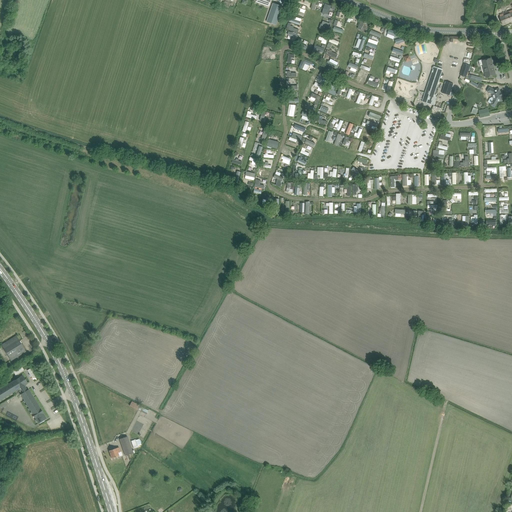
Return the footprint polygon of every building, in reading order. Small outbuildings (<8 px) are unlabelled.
[(283,6),(273,3),(267,22),(276,25),(283,6)] [(329,16),(330,11),(327,11),(328,5),(321,3),(320,12),(326,13),(325,15),(329,16)] [(511,21),(511,4),(511,5),(511,12),(505,15),(504,13),(500,15),(500,17),(501,20),(503,25),(511,21)] [(361,23),(363,24),(365,21),(359,18),(354,29),(358,30),(361,23)] [(328,37),(326,41),(334,46),(336,41),(328,37)] [(491,58),(483,61),(486,73),(485,74),(486,78),(496,75),(493,67),(492,65),(493,65),(491,58)] [(304,71),(308,62),(300,59),(296,67),(304,71)] [(325,64),(335,67),(337,62),(327,59),(325,64)] [(460,75),(466,77),(470,66),(464,64),(460,75)] [(388,71),(393,74),(395,70),(386,66),(382,73),(386,75),(388,71)] [(434,106),(436,101),(437,97),(434,96),(434,94),(437,95),(438,90),(436,89),(442,73),(441,73),(443,69),(434,66),(433,67),(432,68),(433,70),(422,101),(434,105),(434,106)] [(317,71),(310,87),(317,90),(324,74),(317,71)] [(369,86),(374,87),(378,78),(373,76),(369,86)] [(389,87),(391,80),(381,79),(380,86),(389,87)] [(442,93),(450,95),(454,84),(445,81),(442,93)] [(487,91),(492,94),(494,100),(492,102),(491,103),(492,103),(491,105),(495,107),(498,102),(502,101),(501,97),(502,96),(501,93),(500,93),(499,89),(494,90),(489,87),(487,91)] [(358,98),(361,99),(363,93),(357,91),(354,101),(357,103),(358,98)] [(490,116),(488,108),(479,111),(480,117),(484,116),(484,117),(490,116)] [(254,119),(256,113),(245,110),(243,116),(254,119)] [(317,122),(321,124),(325,115),(321,113),(317,122)] [(338,119),(335,124),(333,123),(331,127),(337,130),(341,120),(338,119)] [(298,138),(304,124),(297,121),(291,135),(298,138)] [(346,135),(351,124),(347,122),(343,134),(346,135)] [(357,127),(355,132),(352,132),(351,136),(356,138),(360,128),(357,127)] [(360,139),(364,140),(366,135),(367,135),(365,140),(369,141),(372,131),(363,128),(360,139)] [(436,149),(431,149),(430,157),(436,158),(436,156),(441,157),(442,150),(445,150),(445,141),(447,141),(448,135),(443,135),(443,130),(438,130),(436,149)] [(235,147),(239,148),(239,145),(243,146),(243,143),(240,142),(242,137),(238,136),(235,147)] [(265,147),(275,148),(276,140),(267,139),(265,147)] [(306,156),(309,150),(300,146),(297,152),(306,156)] [(280,155),(279,158),(280,158),(279,161),(283,163),(282,166),(285,167),(288,158),(280,155)] [(247,156),(247,160),(249,160),(249,164),(255,164),(255,161),(253,161),(252,156),(247,156)] [(294,161),(301,165),(304,160),(297,156),(294,161)] [(395,175),(387,175),(388,186),(392,186),(392,179),(396,179),(395,175)] [(358,194),(358,185),(349,185),(350,194),(358,194)] [(496,191),(497,200),(505,200),(504,189),(500,189),(500,191),(496,191)] [(405,194),(405,204),(414,204),(414,200),(418,199),(418,197),(414,197),(414,194),(405,194)] [(26,352),(16,336),(2,345),(11,361),(26,352)] [(23,375),(0,389),(0,400),(18,389),(21,394),(20,394),(38,423),(46,418),(29,389),(27,390),(24,386),(28,383),(23,375)] [(140,406),(140,405),(132,401),(129,406),(139,410),(141,411),(143,408),(140,406)] [(139,428),(130,428),(130,431),(135,431),(135,436),(142,437),(142,428),(139,428)] [(125,456),(130,454),(133,453),(127,437),(120,439),(125,456)] [(136,440),(136,439),(131,441),(134,449),(138,447),(138,446),(142,445),(139,439),(136,440)] [(109,451),(112,458),(119,456),(118,453),(120,452),(119,447),(109,451)]
